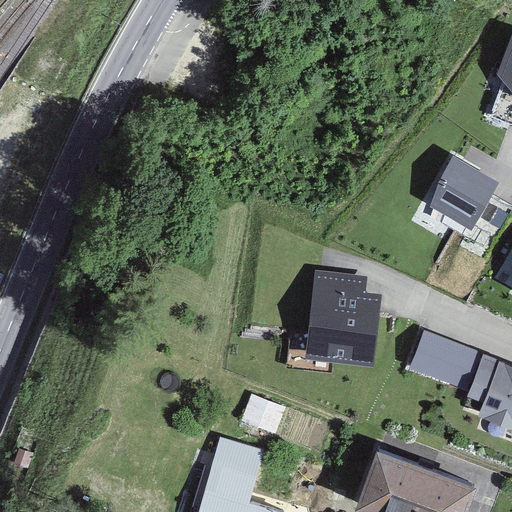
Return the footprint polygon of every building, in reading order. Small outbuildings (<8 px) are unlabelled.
[(511,42),(502,73),(511,86),(511,42)] [(496,183),(454,160),(430,204),(472,227),(496,183)] [(381,312),(383,294),(366,293),(368,277),(315,270),(309,326),(306,359),(333,363),(374,368),(381,312)] [(485,353),(425,330),(411,369),(471,390),(484,355),(485,353)] [(511,365),(484,355),(469,396),(485,402),(479,418),(511,430),(511,365)] [(255,391),(246,417),(279,428),(288,402),(255,391)] [(266,451),(221,437),(197,511),(281,511),(251,503),(266,451)] [(470,511),(480,486),(378,449),(355,511),(356,511),(470,511)]
